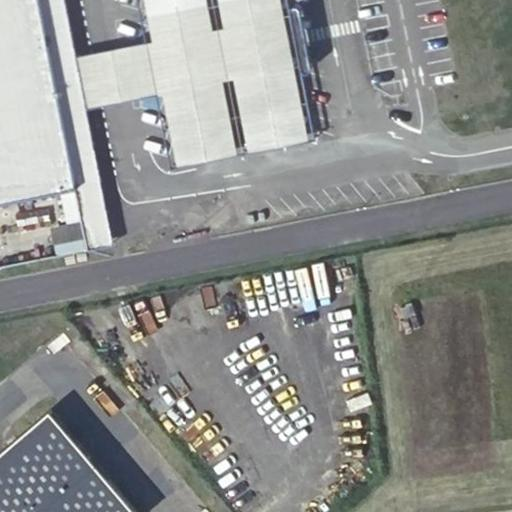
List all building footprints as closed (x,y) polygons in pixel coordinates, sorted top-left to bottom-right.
[(0,0),(0,205),(69,192),(54,114),(54,113),(60,112),(71,96),(67,76),(51,65),(45,67),(44,65),(31,0),(0,0)] [(131,0),(141,47),(44,65),(45,67),(51,65),(67,76),(71,96),(60,112),(54,113),(54,114),(69,192),(81,254),(106,249),(79,110),(151,96),(164,165),(308,137),(295,72),(284,16),(284,14),(281,0),(131,0)] [(289,9),(287,9),(285,10),(284,12),(284,14),(284,16),(285,17),(286,19),(288,19),(289,20),(291,20),(292,19),(293,18),(294,16),(295,15),(295,13),(294,11),(293,10),(292,9),(290,9),(289,9)] [(299,66),(297,67),(295,69),(295,71),(295,72),(296,73),(297,74),(298,75),(300,76),(301,76),(302,75),(304,74),(304,73),(305,72),(305,69),(304,68),(303,67),(301,66),(300,66),(299,66)] [(0,511),(140,511),(52,408),(0,452),(0,511)]
